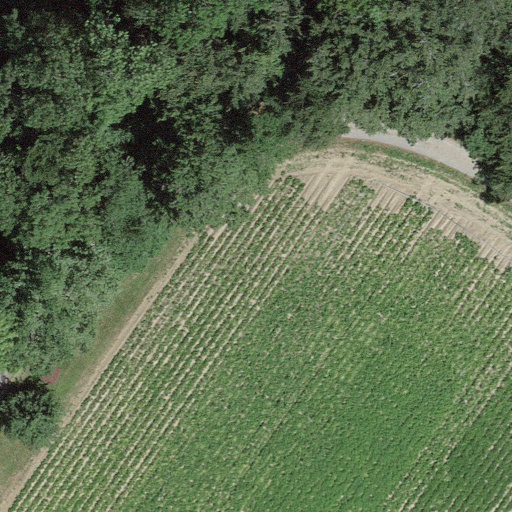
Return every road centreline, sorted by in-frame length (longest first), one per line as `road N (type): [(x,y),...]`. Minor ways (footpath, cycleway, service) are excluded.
road 1 (unclassified): [(0,371),(128,219),(196,167),(256,140),(332,126),(382,133),(485,169),(511,190)]
road 2 (track): [(0,272),(128,219)]
road 3 (track): [(0,176),(128,219)]
